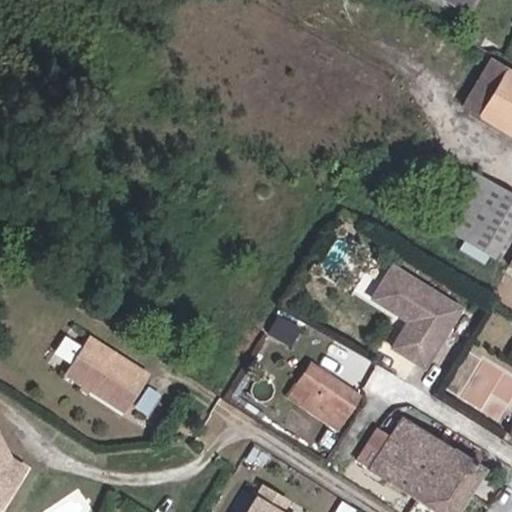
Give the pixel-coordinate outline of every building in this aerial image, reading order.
[(449,0),(464,8),(468,0),(449,0)] [(511,69),(490,56),(462,101),(511,132),(511,69)] [(511,228),(511,192),(469,167),(430,235),(442,242),(449,230),(464,239),(457,251),(480,264),(488,252),(496,256),(511,228)] [(421,368),(462,307),(395,262),(371,297),(399,315),(401,312),(410,319),(405,326),(414,331),(399,353),(421,368)] [(287,342),(296,325),(275,313),(264,329),(287,342)] [(399,353),(414,331),(405,326),(391,348),(399,353)] [(151,377),(86,339),(64,377),(129,415),(151,377)] [(335,424),(356,392),(307,361),(295,380),(308,389),(300,402),(335,424)] [(457,511),(486,467),(401,414),(388,434),(377,428),(357,460),(439,511),(457,511)] [(0,492),(22,467),(9,455),(0,436),(0,492)] [(262,485),(244,511),(278,511),(286,501),(262,485)]
